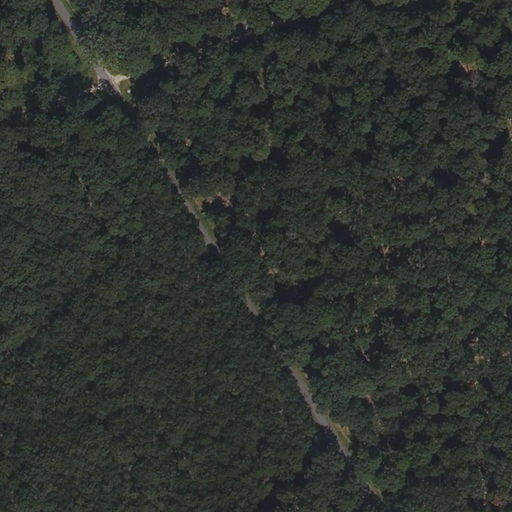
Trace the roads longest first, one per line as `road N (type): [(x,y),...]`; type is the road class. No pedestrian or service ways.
road 1 (unclassified): [(380,511),(56,0)]
road 2 (track): [(337,0),(0,121)]
